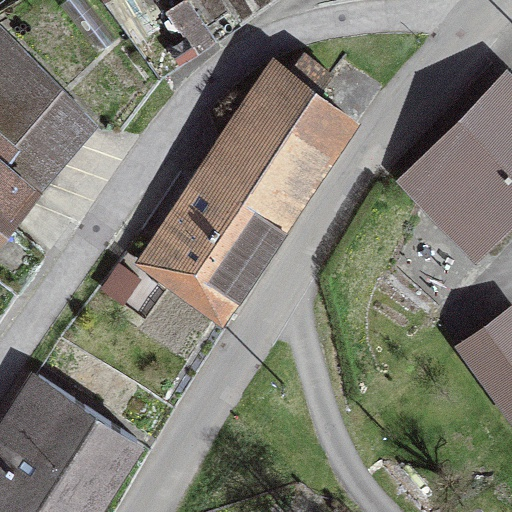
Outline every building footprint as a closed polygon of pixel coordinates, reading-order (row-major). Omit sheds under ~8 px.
[(0,228),(93,120),(0,25),(0,228)] [(219,313),(349,118),(315,93),(331,73),(303,51),(287,72),(276,63),(143,261),(219,313)] [(511,81),(505,75),(406,175),(478,246),(511,211),(511,81)] [(502,402),(511,394),(511,307),(461,345),(502,402)] [(36,374),(0,428),(0,511),(88,511),(136,439),(36,374)] [(393,436),(436,400),(419,381),(377,417),(393,436)]
